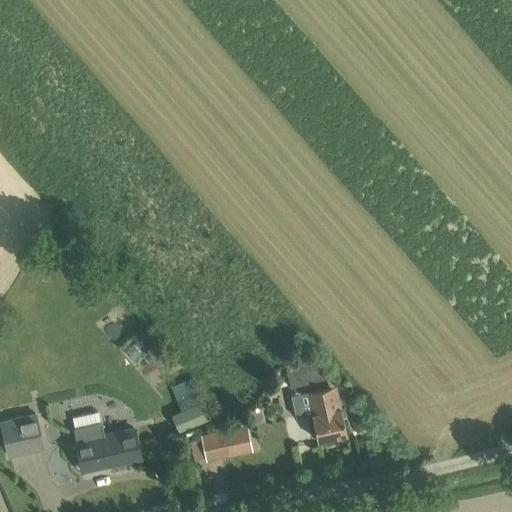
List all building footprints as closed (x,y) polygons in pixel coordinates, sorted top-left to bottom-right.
[(276,375),(278,388),(325,377),(320,353),(303,357),(304,361),(275,368),(276,375)] [(327,385),(308,390),(318,439),(347,432),(338,391),(329,393),(327,385)] [(211,416),(204,399),(173,412),(179,428),(211,416)] [(36,410),(0,418),(9,455),(44,447),(36,410)] [(76,428),(79,440),(76,440),(82,469),(141,456),(135,428),(105,434),(103,423),(76,428)] [(200,434),(206,459),(240,451),(235,427),(200,434)]
